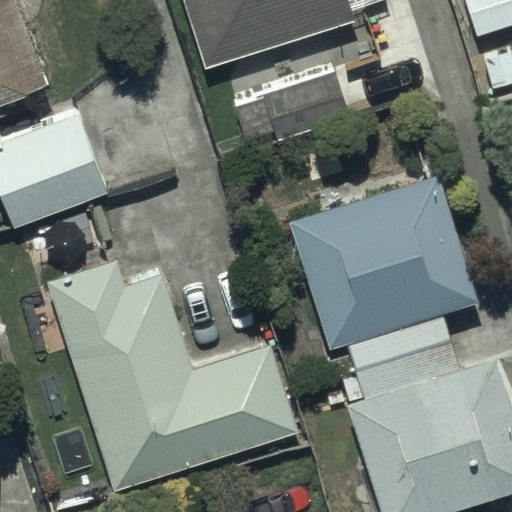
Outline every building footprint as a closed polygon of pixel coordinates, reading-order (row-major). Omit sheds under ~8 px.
[(39,79),(11,0),(0,0),(0,109),(13,105),(8,90),(39,79)] [(344,15),(339,0),(175,0),(195,63),(344,15)] [(511,16),(511,0),(458,0),(467,29),(511,16)] [(339,111),(325,68),(256,89),(258,96),(230,105),(240,137),(269,128),(270,132),(339,111)] [(101,188),(73,108),(0,138),(0,195),(10,222),(101,188)] [(337,338),(432,305),(467,294),(426,167),(277,213),(318,344),(337,338)] [(115,281),(107,255),(38,278),(105,482),(288,425),(260,338),(183,363),(154,269),(115,281)] [(432,305),(337,338),(353,391),(337,396),(372,511),(424,511),(511,485),(511,437),(486,352),(449,363),(432,305)]
